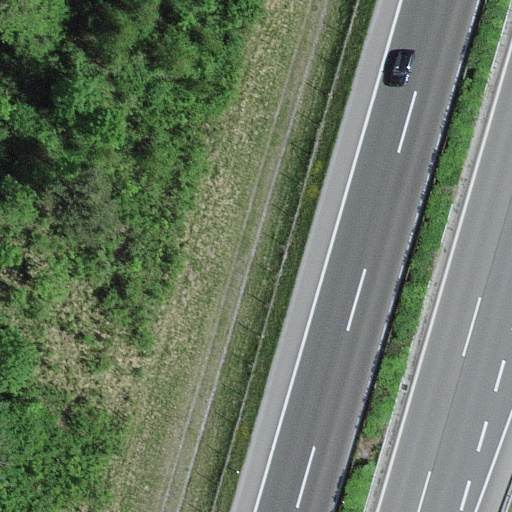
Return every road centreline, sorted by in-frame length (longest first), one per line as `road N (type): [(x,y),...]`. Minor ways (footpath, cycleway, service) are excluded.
road 1 (track): [(172,511),(320,0)]
road 2 (motorway): [(442,0),(298,511)]
road 3 (motorway): [(429,511),(511,219)]
